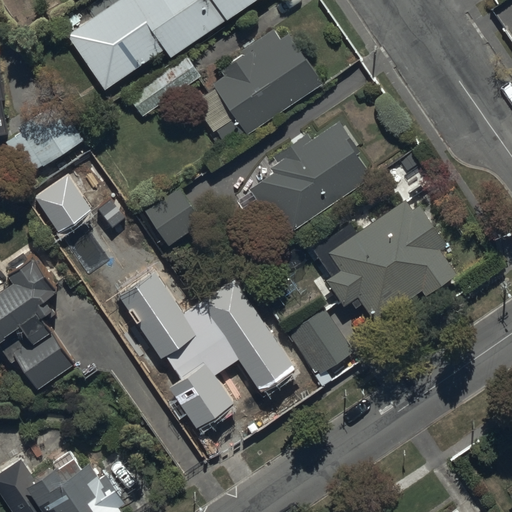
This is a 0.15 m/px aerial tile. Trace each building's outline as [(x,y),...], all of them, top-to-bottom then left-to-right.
[(123,0),(68,37),(104,90),(164,50),(171,60),(260,0),(123,0)] [(248,137),(324,86),(287,31),(211,82),(216,89),(196,103),(225,145),(244,131),(248,137)] [(143,115),(201,76),(188,57),(130,96),(143,115)] [(0,133),(14,131),(1,66),(0,62),(0,133)] [(11,140),(33,175),(85,142),(63,108),(11,140)] [(271,166),(277,175),(247,195),(277,241),(373,177),(359,156),(362,155),(339,121),(271,166)] [(68,174),(34,197),(58,232),(92,209),(68,174)] [(146,206),(163,196),(153,182),(129,197),(139,211),(146,206)] [(206,222),(181,186),(143,212),(167,248),(206,222)] [(363,297),(380,322),(423,294),(427,299),(459,278),(455,272),(442,252),(449,247),(421,204),(413,210),(408,203),(333,253),(345,270),(328,282),(346,308),(363,297)] [(6,268),(18,285),(0,296),(0,344),(7,340),(42,392),(78,368),(43,316),(65,301),(43,268),(31,252),(6,268)] [(182,378),(166,388),(195,433),(238,405),(218,376),(238,363),(260,396),(298,371),(237,279),(183,314),(156,273),(121,296),(161,356),(166,353),(182,378)] [(289,333),(319,377),(357,352),(327,307),(289,333)] [(0,492),(7,503),(13,511),(117,511),(128,505),(101,464),(67,486),(56,470),(39,481),(24,459),(0,475),(0,492)]
